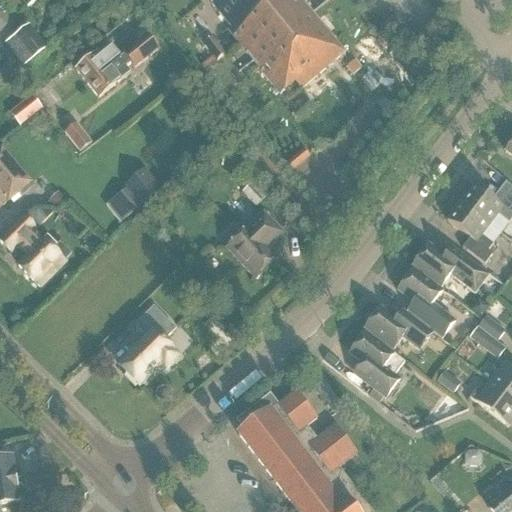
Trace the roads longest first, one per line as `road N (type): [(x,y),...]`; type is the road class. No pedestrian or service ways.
road 1 (tertiary): [(126,491),(152,456),(317,309),(511,62)]
road 2 (tertiary): [(126,491),(105,449),(0,343)]
road 3 (tertiary): [(0,383),(93,478),(126,491)]
